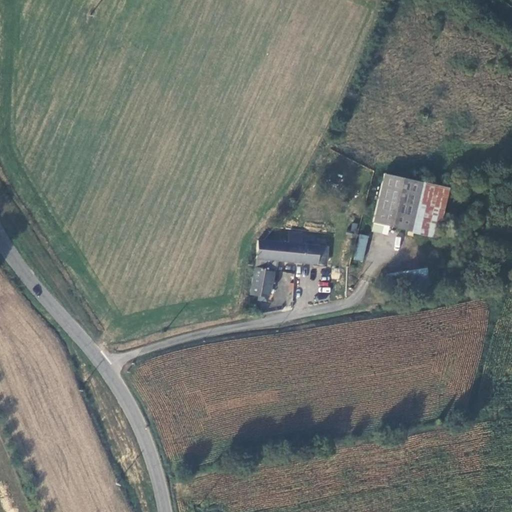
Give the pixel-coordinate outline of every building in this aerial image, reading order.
[(422,181),(384,172),(372,220),(388,224),(410,230),(422,181)] [(446,188),(422,181),(410,230),(434,236),(446,188)] [(388,224),(372,220),(370,227),(386,231),(388,224)] [(285,242),(257,240),(255,259),(275,261),(323,265),(323,257),(324,246),(316,245),(299,243),(299,231),(287,230),(285,242)] [(358,234),(355,260),(364,261),(368,235),(358,234)] [(274,272),(275,261),(255,259),(253,270),(269,271),(274,272)] [(424,267),(386,274),(389,288),(427,281),(424,267)] [(253,270),(250,295),(258,296),(258,300),(264,301),(264,297),(267,297),(269,271),(253,270)]
